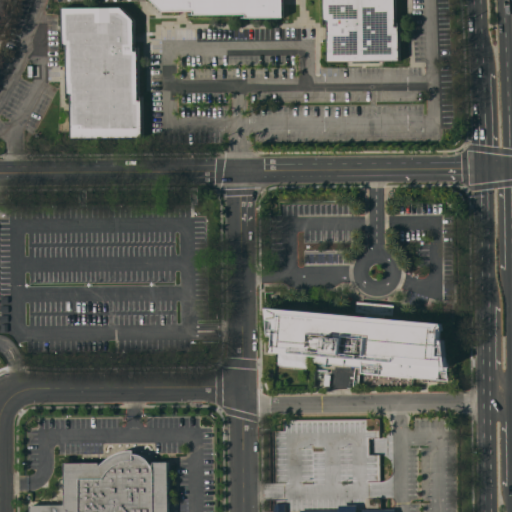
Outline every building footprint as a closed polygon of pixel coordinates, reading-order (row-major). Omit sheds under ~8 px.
[(283,0),(284,17),(247,18),(247,14),(195,15),(195,10),(164,10),(154,0),(283,0)] [(329,61),(329,20),(325,20),(325,0),(397,0),(397,26),(401,26),(402,61),(329,61)] [(72,138),(72,94),(68,94),(68,45),(64,45),(64,7),(122,7),(135,20),(136,51),(139,51),(139,100),(143,100),(144,137),(72,138)] [(445,379),(448,321),(271,309),(269,337),(277,337),(275,365),(307,367),(307,357),(316,358),(316,364),(360,367),(360,374),(445,379)] [(281,419),(379,419),(379,437),(368,437),(368,444),(368,455),(378,455),(378,489),(378,502),(275,503),(275,491),(275,429),(281,429),(281,419)] [(169,511),(31,511),(31,505),(66,505),(66,463),(100,463),(100,465),(102,465),(103,463),(106,461),(110,458),(113,455),(118,453),(124,451),(128,450),(131,450),(135,450),(135,454),(137,455),(140,455),(143,456),(145,458),(148,459),(150,462),(152,465),(154,465),(154,462),(169,462),(169,511)]
